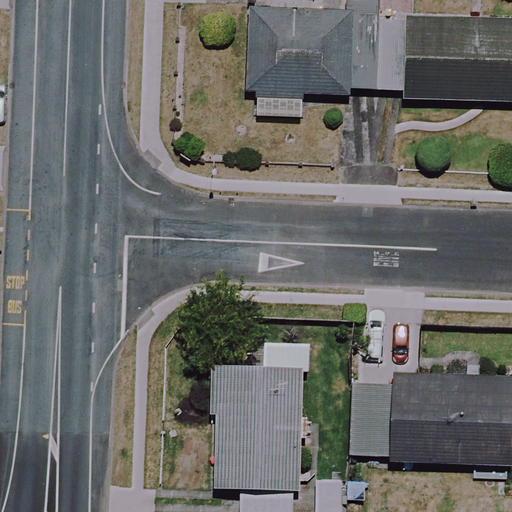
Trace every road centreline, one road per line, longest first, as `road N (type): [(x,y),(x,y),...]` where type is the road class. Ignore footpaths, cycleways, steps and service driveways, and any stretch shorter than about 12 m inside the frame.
road 1 (residential): [(64,235),(511,252)]
road 2 (tertiary): [(48,511),(64,235)]
road 3 (tertiary): [(64,235),(71,0)]
